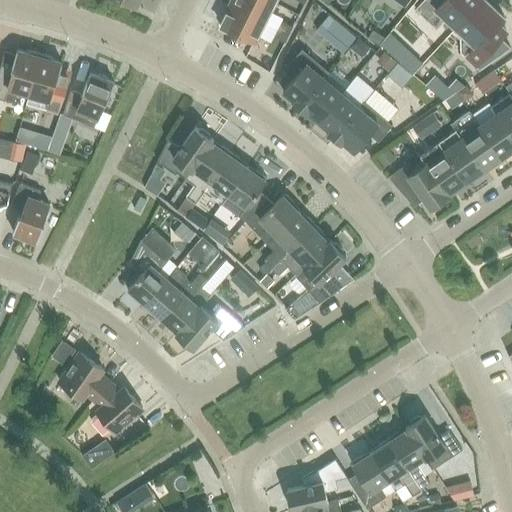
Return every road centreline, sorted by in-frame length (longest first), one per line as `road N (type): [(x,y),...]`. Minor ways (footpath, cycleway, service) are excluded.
road 1 (residential): [(407,265),(289,140),(162,60)]
road 2 (residential): [(251,511),(232,470),(446,330)]
road 3 (residential): [(188,405),(407,265)]
road 4 (residential): [(188,405),(93,314),(0,268)]
road 5 (residential): [(162,60),(66,19),(0,2)]
road 6 (residential): [(511,488),(479,393),(446,330)]
road 7 (residential): [(511,189),(407,265)]
